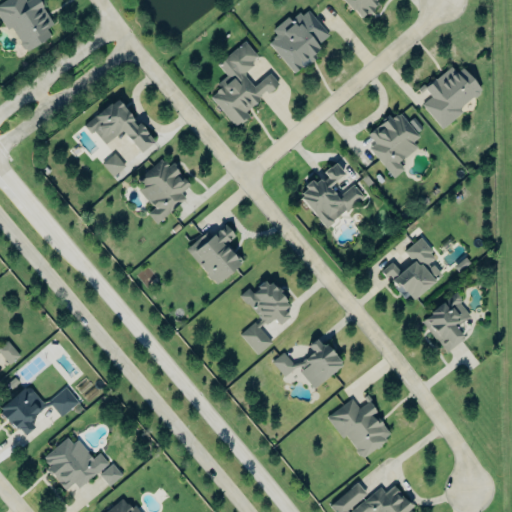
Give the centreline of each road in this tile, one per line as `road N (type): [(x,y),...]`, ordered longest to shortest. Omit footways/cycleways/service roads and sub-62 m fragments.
road 1 (residential): [(98,0),(410,375),(471,467),(470,489)]
road 2 (tertiary): [(300,511),(0,168)]
road 3 (tertiary): [(0,214),(253,511)]
road 4 (residential): [(441,0),(426,26),(244,181)]
road 5 (residential): [(0,149),(133,46)]
road 6 (residential): [(115,25),(0,116)]
